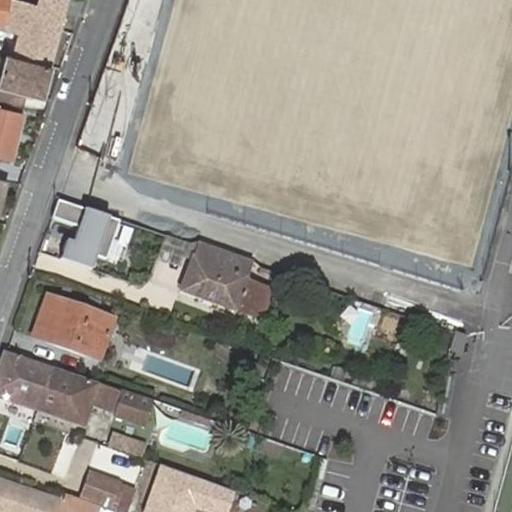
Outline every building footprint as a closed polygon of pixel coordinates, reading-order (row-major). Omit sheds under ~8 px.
[(10,0),(0,0),(0,31),(4,32),(9,5),(10,0)] [(50,68),(61,16),(9,5),(4,32),(19,35),(14,60),(50,68)] [(0,104),(23,111),(27,96),(42,100),(50,68),(14,60),(7,59),(2,76),(0,75),(0,104)] [(23,118),(0,111),(0,160),(11,164),(23,118)] [(117,223),(57,203),(52,218),(78,227),(72,245),(66,243),(60,258),(89,268),(93,257),(104,261),(117,223)] [(199,250),(192,248),(186,264),(192,266),(182,299),(233,316),(254,323),(265,289),(244,282),(249,266),(199,250)] [(257,265),(254,277),(281,284),(284,272),(257,265)] [(265,289),(254,323),(260,325),(271,291),(265,289)] [(114,324),(46,299),(33,340),(98,365),(114,324)] [(343,339),(364,347),(378,310),(358,303),(343,339)] [(387,310),(379,333),(401,341),(410,318),(387,310)] [(448,352),(451,333),(436,329),(432,349),(448,353),(448,352)] [(465,336),(452,332),(451,333),(448,352),(460,355),(465,336)] [(50,369),(2,353),(0,358),(0,401),(34,413),(50,369)] [(150,405),(50,369),(34,413),(81,429),(89,406),(113,414),(112,418),(142,428),(150,405)] [(192,420),(177,415),(175,421),(189,426),(192,420)] [(146,444),(111,433),(106,448),(141,460),(146,444)] [(227,511),(235,493),(158,467),(142,511),(227,511)] [(108,508),(117,486),(86,475),(78,498),(108,508)] [(58,505),(0,483),(0,511),(98,511),(99,511),(61,498),(58,505)] [(126,511),(133,492),(117,486),(108,508),(107,511),(108,511),(126,511)]
